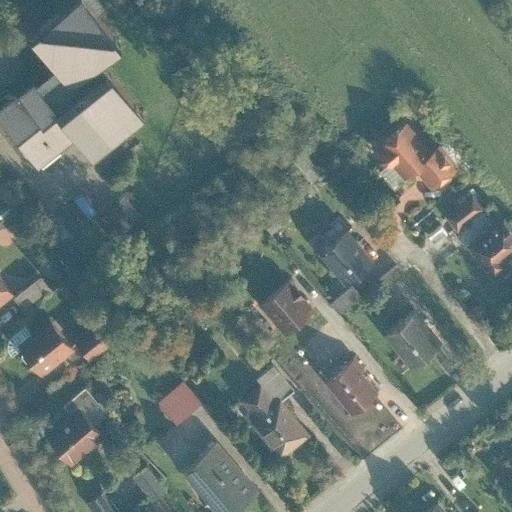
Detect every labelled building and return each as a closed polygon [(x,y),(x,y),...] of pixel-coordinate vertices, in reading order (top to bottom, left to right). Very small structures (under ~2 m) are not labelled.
[(0,109),(0,119),(40,169),(78,138),(96,160),(157,111),(115,59),(134,44),(106,9),(112,7),(106,0),(50,0),(50,1),(56,8),(30,29),(61,68),(41,83),(36,80),(0,109)] [(404,121),(374,148),(401,179),(432,152),(404,121)] [(443,214),(455,230),(484,208),(472,192),(443,214)] [(511,231),(501,217),(464,245),(487,275),(511,256),(511,231)] [(374,262),(347,230),(320,253),(347,285),(374,262)] [(397,262),(380,275),(386,282),(402,269),(397,262)] [(0,303),(12,293),(0,278),(0,303)] [(24,309),(45,292),(35,280),(14,296),(24,309)] [(314,311),(287,280),(261,304),(288,334),(314,311)] [(339,313),(362,295),(352,283),(330,302),(339,313)] [(443,343),(415,310),(389,333),(417,365),(443,343)] [(42,371),(71,345),(48,319),(19,344),(42,371)] [(90,358),(117,337),(105,322),(78,343),(90,358)] [(322,383),(305,362),(294,370),(312,391),(322,383)] [(378,394),(351,362),(326,382),(353,415),(378,394)] [(202,401),(184,380),(159,401),(177,422),(202,401)] [(309,434),(281,400),(251,424),(279,458),(309,434)] [(71,463),(102,436),(78,409),(47,436),(71,463)] [(235,511),(259,492),(216,441),(185,468),(222,511),(235,511)] [(412,511),(448,511),(434,494),(412,511)]
